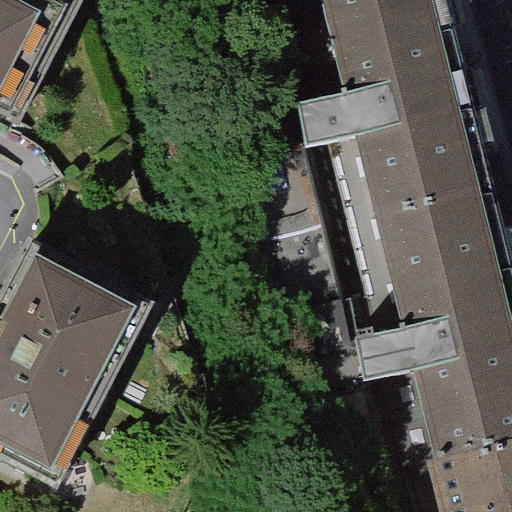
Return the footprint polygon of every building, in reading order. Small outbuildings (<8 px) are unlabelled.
[(89,0),(0,0),(0,112),(20,124),(89,0)] [(492,195),(442,0),(328,0),(349,76),(298,92),(306,137),(354,126),(382,223),(492,195)] [(511,423),(511,271),(492,195),(382,223),(405,312),(352,325),(365,373),(410,361),(434,450),(511,423)] [(154,306),(33,243),(0,306),(0,453),(61,485),(154,306)] [(511,511),(511,423),(434,450),(449,511),(511,511)]
